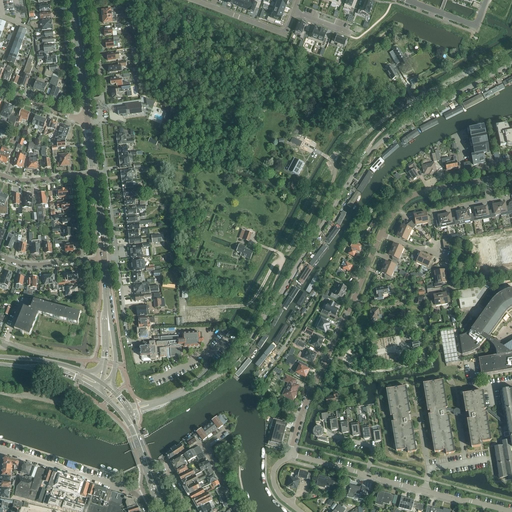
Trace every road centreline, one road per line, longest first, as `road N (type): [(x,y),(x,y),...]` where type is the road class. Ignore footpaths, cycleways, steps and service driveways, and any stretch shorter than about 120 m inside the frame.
road 1 (unclassified): [(129,411),(212,379),(241,354),(366,155),(396,129),(511,65)]
road 2 (residential): [(290,455),(381,235)]
road 3 (residential): [(510,511),(366,477)]
road 4 (residential): [(117,256),(100,115)]
road 5 (residential): [(22,455),(135,493),(148,511)]
road 6 (residential): [(429,291),(452,287),(444,258),(381,235)]
